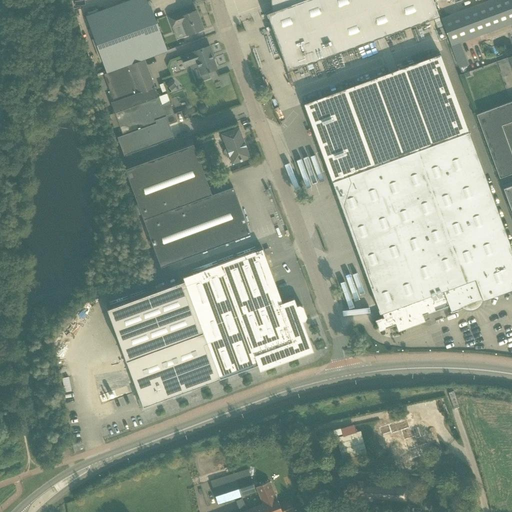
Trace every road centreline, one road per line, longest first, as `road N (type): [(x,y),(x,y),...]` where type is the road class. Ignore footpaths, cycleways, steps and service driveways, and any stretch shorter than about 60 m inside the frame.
road 1 (track): [(6,0),(2,296),(32,473)]
road 2 (unclassified): [(348,375),(214,0)]
road 3 (secondary): [(348,375),(87,468)]
road 4 (secondary): [(511,374),(418,367),(348,375)]
